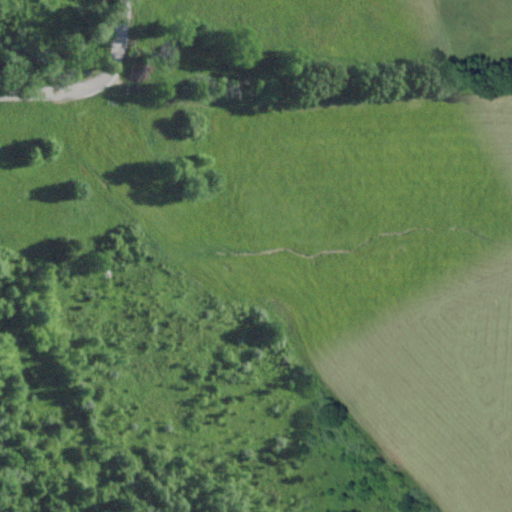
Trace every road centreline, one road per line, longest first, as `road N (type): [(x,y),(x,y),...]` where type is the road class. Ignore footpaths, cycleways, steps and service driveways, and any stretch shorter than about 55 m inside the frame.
road 1 (residential): [(511,91),(300,95)]
road 2 (residential): [(126,0),(118,53),(97,80),(65,91),(0,93)]
